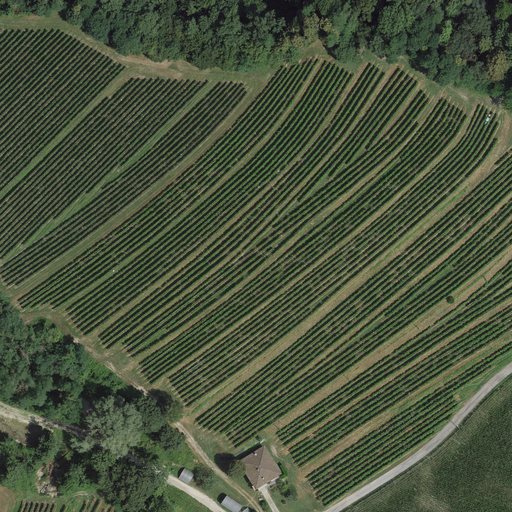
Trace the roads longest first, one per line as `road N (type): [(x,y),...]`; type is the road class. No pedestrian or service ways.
road 1 (track): [(0,290),(6,300),(70,261),(191,163),(264,81)]
road 2 (track): [(0,354),(47,404),(221,511)]
road 3 (unclassified): [(511,377),(416,459),(331,511)]
